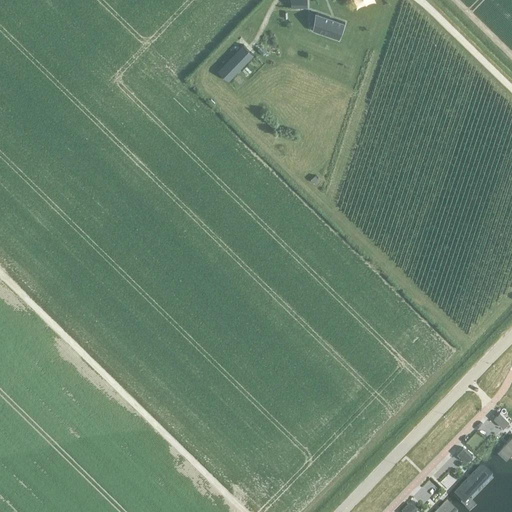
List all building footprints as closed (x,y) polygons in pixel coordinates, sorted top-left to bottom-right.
[(313,30),(312,30),(339,40),(345,23),(336,20),(336,21),(329,19),(329,17),(315,13),(315,15),(318,16),(313,30)] [(253,55),(242,45),(218,70),(228,80),(253,55)] [(500,413),(493,419),(502,427),(508,421),(500,413)] [(511,425),(480,458),(502,480),(511,470),(511,425)] [(464,448),(457,454),(466,463),(472,456),(464,448)] [(480,458),(445,494),(463,511),(471,511),(502,480),(480,458)] [(463,511),(445,494),(428,511),(463,511)]
